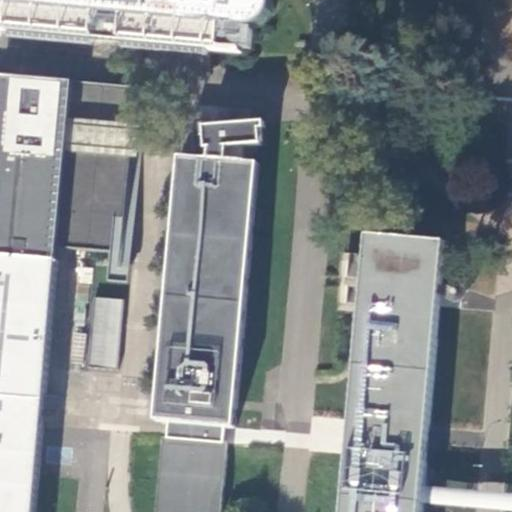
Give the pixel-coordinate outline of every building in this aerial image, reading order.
[(0,0),(0,33),(5,34),(8,34),(11,34),(12,34),(21,35),(40,37),(50,38),(54,38),(55,38),(59,39),(61,39),(65,39),(69,39),(83,41),(88,41),(97,42),(99,42),(100,42),(122,44),(125,44),(139,46),(144,46),(154,47),(163,48),(168,48),(173,49),(176,49),(182,49),(187,50),(201,51),(210,52),(221,53),(221,47),(223,29),(223,27),(228,28),(233,28),(241,29),(242,29),(247,29),(249,30),(254,29),(259,28),(261,27),(263,26),(267,23),(270,19),(273,14),(274,10),(274,8),(274,5),(273,0),(0,0)] [(0,511),(37,511),(39,497),(40,489),(40,479),(41,475),(41,471),(42,462),(43,445),(45,427),(45,419),(46,410),(48,392),(50,366),(51,358),(52,341),(53,332),(54,323),(56,306),(59,271),(60,262),(61,250),(63,250),(65,250),(71,251),(75,251),(94,253),(112,254),(117,255),(125,255),(125,254),(132,167),(133,155),(133,152),(132,152),(133,142),(134,133),(134,132),(136,111),(137,93),(138,88),(102,85),(75,82),(42,79),(15,77),(0,75),(0,511)] [(161,438),(157,438),(150,511),(213,511),(220,444),(217,444),(218,436),(219,428),(230,429),(232,409),(232,405),(233,400),(254,167),(256,147),(262,146),(260,125),(210,130),(200,130),(202,152),(204,152),(204,157),(203,162),(181,160),(174,159),(151,421),(162,422),(161,431),(161,438)] [(418,498),(418,492),(418,490),(419,481),(420,472),(421,463),(421,461),(421,458),(422,456),(422,454),(422,448),(422,446),(423,438),(424,430),(424,428),(425,420),(426,411),(426,402),(427,393),(429,376),(430,367),(430,358),(432,341),(433,333),(433,324),(435,309),(435,306),(436,298),(436,296),(436,293),(437,289),(437,287),(437,286),(441,244),(391,240),(362,237),(359,280),(358,282),(358,286),(358,288),(358,291),(357,299),(356,305),(356,307),(356,308),(356,313),(355,317),(355,318),(354,326),(354,334),(353,343),(352,352),(351,360),(351,369),(350,378),(349,386),(348,395),(347,404),(347,412),(346,421),(345,430),(344,437),(344,439),(343,447),(343,452),(343,456),(342,465),(341,473),(339,491),(338,508),(337,511),(416,511),(417,511),(417,506),(417,502),(418,498)] [(94,296),(87,365),(117,368),(124,299),(94,296)] [(500,508),(511,508),(511,498),(501,498),(489,497),(418,492),(418,498),(417,502),(488,507),(500,508)]
